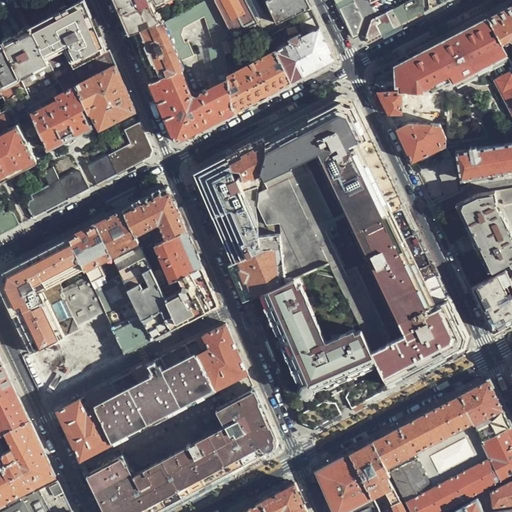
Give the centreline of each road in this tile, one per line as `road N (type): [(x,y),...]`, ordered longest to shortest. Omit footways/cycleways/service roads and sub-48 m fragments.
road 1 (residential): [(490,355),(352,68)]
road 2 (residential): [(41,407),(234,308)]
road 3 (tertiary): [(490,355),(300,458)]
road 4 (secondary): [(171,163),(352,68)]
road 5 (secondary): [(0,252),(171,163)]
road 6 (residential): [(100,0),(171,163)]
road 7 (residential): [(234,308),(300,458)]
road 8 (residential): [(171,163),(234,308)]
road 9 (secondary): [(352,68),(482,0)]
